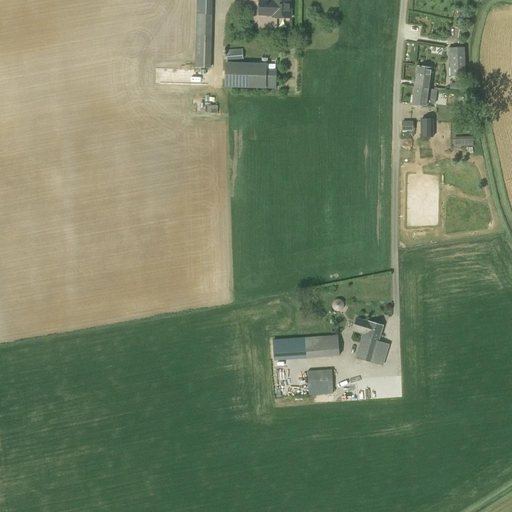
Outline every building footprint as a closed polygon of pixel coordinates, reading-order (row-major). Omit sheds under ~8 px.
[(209,67),(210,0),(196,0),(195,66),(209,67)] [(290,17),(290,0),(258,0),(258,14),(272,14),(272,16),(290,17)] [(465,48),(449,48),(450,77),(466,76),(465,48)] [(227,61),(243,59),(242,49),(226,50),(227,61)] [(276,89),(277,70),(267,70),(267,64),(225,62),(225,88),(276,89)] [(417,66),(414,86),(431,89),(433,68),(417,66)] [(465,85),(450,83),(450,90),(464,91),(465,85)] [(428,109),(431,89),(414,86),(411,106),(428,109)] [(420,138),(434,138),(433,119),(420,119),(420,138)] [(402,131),(413,131),(413,121),(402,121),(402,131)] [(454,147),(473,146),(472,137),(453,138),(454,147)] [(332,304),(332,306),(332,307),(332,308),(332,309),(333,310),(334,311),(336,312),(337,312),(338,312),(339,312),(341,311),(342,311),(343,310),(343,309),(344,308),(344,306),(344,305),(344,304),(344,303),(343,302),(342,301),(341,300),(340,300),(339,299),(338,299),(336,299),(335,300),(334,300),(333,301),(332,303),(332,304)] [(362,336),(379,341),(383,326),(368,321),(368,322),(356,319),(353,329),(363,332),(362,336)] [(306,356),(339,355),(338,335),(305,336),(306,356)] [(389,344),(379,341),(362,336),(356,356),(383,364),(389,344)] [(308,393),(332,392),(331,369),(307,370),(308,393)]
